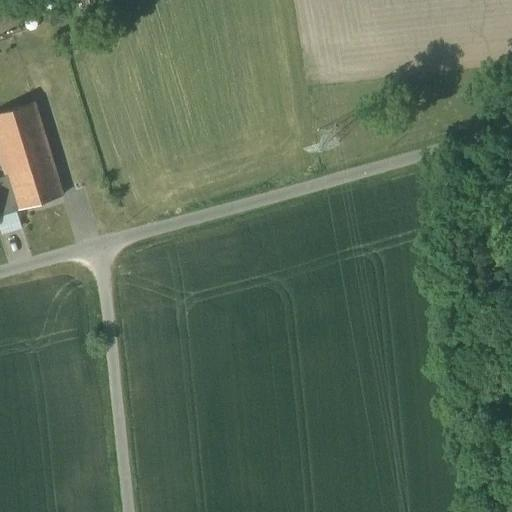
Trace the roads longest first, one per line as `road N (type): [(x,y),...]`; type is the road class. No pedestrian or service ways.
road 1 (unclassified): [(511,131),(103,246)]
road 2 (unclassified): [(103,246),(131,511)]
